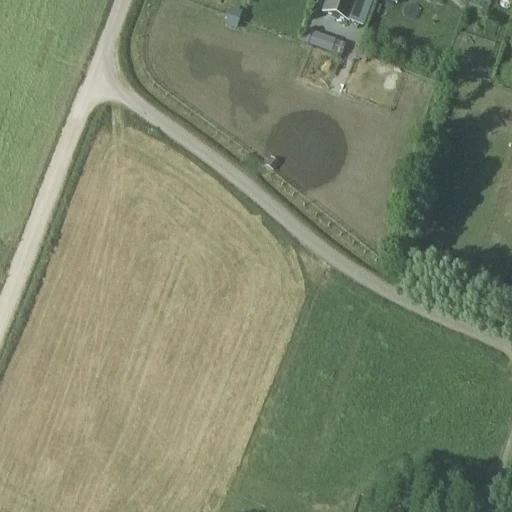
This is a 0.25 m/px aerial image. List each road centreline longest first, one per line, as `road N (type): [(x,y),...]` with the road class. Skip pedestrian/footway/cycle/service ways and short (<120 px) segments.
road 1 (unclassified): [(511,349),(351,273),(180,133),(94,86)]
road 2 (unclassified): [(94,86),(0,337)]
